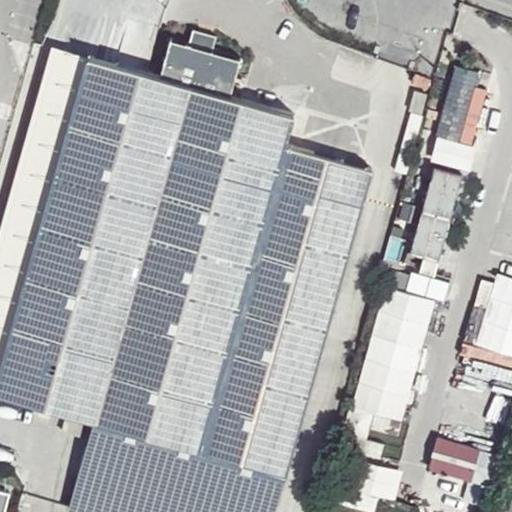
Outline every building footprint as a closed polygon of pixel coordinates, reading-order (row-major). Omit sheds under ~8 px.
[(161,77),(80,56),(0,341),(0,401),(0,402),(57,418),(98,429),(73,508),(86,511),(279,511),(378,173),(292,146),(297,117),(237,97),(247,57),(224,51),(227,37),(197,29),(192,42),(173,38),(161,77)] [(482,74),(458,67),(446,101),(438,137),(433,160),(471,171),(476,148),(460,141),(482,74)] [(465,177),(437,167),(415,253),(441,262),(465,177)] [(511,278),(498,273),(478,345),(506,353),(511,354),(511,278)] [(405,421),(437,301),(415,296),(387,288),(354,406),(380,414),(405,421)] [(390,420),(364,412),(358,437),(349,434),(345,448),(381,456),(390,420)] [(495,454),(439,438),(429,472),(490,487),(495,454)] [(382,460),(361,454),(352,483),(371,488),(382,460)] [(5,511),(10,495),(0,492),(0,511),(5,511)]
